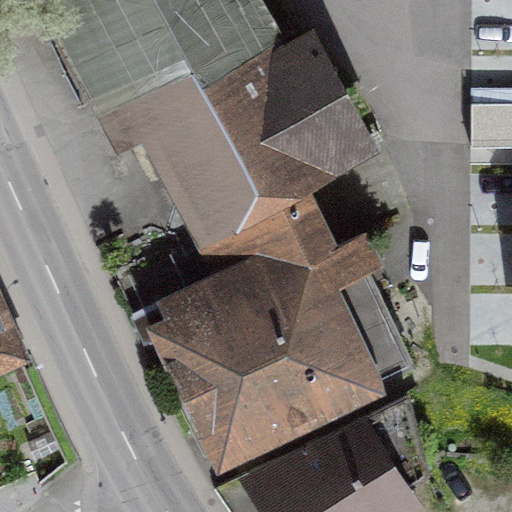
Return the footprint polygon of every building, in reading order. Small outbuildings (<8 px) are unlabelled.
[(257,0),(33,0),(117,161),(137,151),(191,255),(297,200),(360,167),(355,158),(300,52),(288,59),(257,0)] [(351,30),(300,52),(355,158),(404,132),(351,30)] [(158,334),(140,342),(208,483),(375,403),(369,390),(406,372),(364,285),(375,280),(359,247),(327,262),(297,200),(191,255),(205,290),(149,317),(158,334)] [(0,383),(22,375),(0,322),(0,383)] [(272,511),(391,511),(416,496),(366,415),(246,473),(272,511)]
